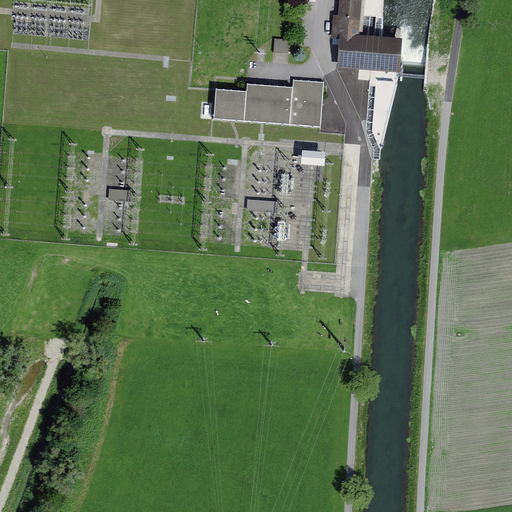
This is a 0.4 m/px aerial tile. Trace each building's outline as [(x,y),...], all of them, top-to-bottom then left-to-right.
[(363,0),(341,0),(338,65),(397,70),(399,37),(382,35),(362,34),(363,0)] [(292,39),(276,38),(275,52),(291,53),(292,39)] [(213,62),(191,60),(189,88),(211,90),(213,62)] [(293,82),(292,89),(244,85),(243,93),(212,91),(209,120),(289,126),(319,128),(321,99),(322,84),(293,82)] [(298,151),(297,165),(321,166),(322,153),(298,151)] [(129,191),(108,189),(107,200),(128,202),(129,191)] [(277,202),(249,200),(248,210),(277,211),(277,202)]
